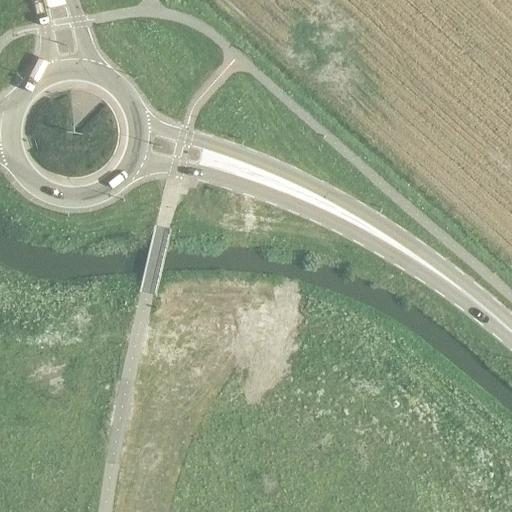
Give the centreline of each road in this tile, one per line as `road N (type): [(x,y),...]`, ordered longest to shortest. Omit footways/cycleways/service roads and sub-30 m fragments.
road 1 (secondary): [(511,333),(432,271),(245,172)]
road 2 (secondary): [(15,159),(43,192),(85,200),(124,181),(136,163)]
